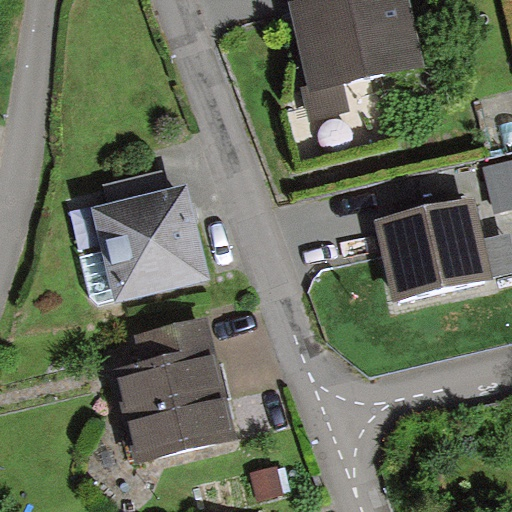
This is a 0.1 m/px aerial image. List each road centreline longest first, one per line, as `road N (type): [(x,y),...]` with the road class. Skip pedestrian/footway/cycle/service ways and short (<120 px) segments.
road 1 (residential): [(330,425),(176,0)]
road 2 (residential): [(0,239),(46,0)]
road 3 (residential): [(330,425),(511,374)]
